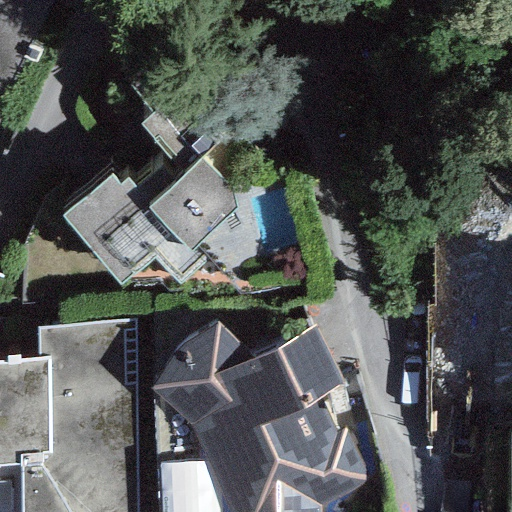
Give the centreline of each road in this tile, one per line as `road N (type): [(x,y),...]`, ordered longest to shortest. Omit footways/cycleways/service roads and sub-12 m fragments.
road 1 (residential): [(267,0),(293,36),(325,196),(415,444),(417,511)]
road 2 (residential): [(0,237),(84,40),(121,0)]
